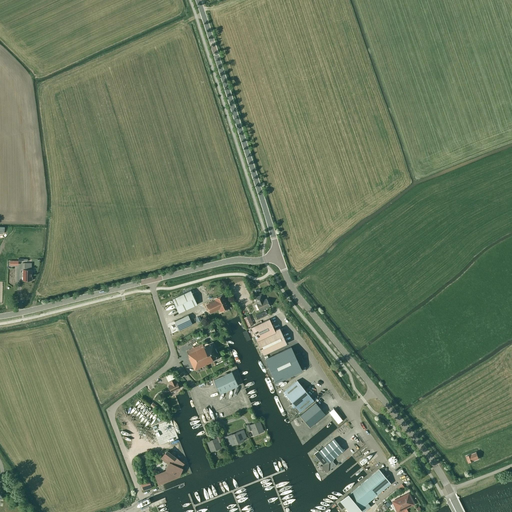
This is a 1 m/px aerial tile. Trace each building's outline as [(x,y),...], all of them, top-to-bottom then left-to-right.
[(23,280),(31,280),(31,270),(31,263),(24,263),(24,270),(23,270),(23,280)] [(178,313),(197,304),(190,290),(172,299),(178,313)] [(223,309),(228,307),(222,295),(217,297),(218,299),(206,305),(210,313),(222,307),(223,309)] [(257,304),(260,310),(269,306),(266,300),(264,301),(261,295),(255,298),(257,303),(257,304)] [(188,315),(174,321),(178,331),(192,324),(188,315)] [(253,324),(249,315),(243,318),(247,327),(253,324)] [(275,330),(269,319),(251,328),(253,334),(252,334),(253,336),(254,336),(263,354),(286,343),(279,328),(275,330)] [(213,360),(220,357),(212,342),(208,344),(207,344),(205,343),(204,345),(205,346),(204,346),(202,344),(186,351),(189,357),(188,358),(194,370),(214,361),(213,360)] [(294,355),(291,347),(265,359),(276,382),(301,371),(298,363),(304,360),(303,360),(299,353),(300,352),(294,355)] [(231,372),(213,380),(220,394),(238,385),(231,372)] [(170,384),(168,385),(171,392),(179,388),(176,382),(174,379),(169,381),(170,384)] [(313,400),(297,380),(283,392),(300,412),(313,400)] [(325,414),(315,402),(300,415),(310,427),(325,414)] [(251,430),(253,435),(263,431),(259,421),(250,425),(249,424),(246,425),(248,431),(251,430)] [(224,437),(228,445),(231,444),(232,445),(243,441),(243,439),(246,438),(243,430),(224,437)] [(211,451),(221,448),(219,442),(222,441),(220,435),(216,437),(217,438),(207,442),(211,451)] [(331,460),(343,450),(334,438),(318,451),(318,450),(314,454),(324,466),(323,471),(327,472),(335,465),(331,460)] [(166,452),(165,452),(162,458),(168,463),(167,470),(156,475),(157,481),(160,481),(162,481),(165,480),(166,480),(167,479),(168,479),(171,478),(173,477),(175,475),(177,475),(182,468),(179,467),(182,464),(182,465),(183,464),(182,463),(181,462),(180,461),(179,460),(178,459),(177,458),(175,457),(174,456),(173,456),(172,455),(170,454),(169,453),(167,453),(166,452)] [(471,454),(466,456),(468,462),(474,460),(478,458),(476,452),(471,454)] [(348,494),(340,501),(344,506),(349,511),(357,511),(360,509),(362,511),(370,506),(367,502),(390,483),(379,469),(348,495),(348,494)] [(142,490),(152,488),(151,482),(141,483),(142,490)] [(405,489),(401,484),(397,487),(401,492),(403,490),(404,491),(406,489),(405,489)] [(413,504),(408,494),(392,501),(396,508),(396,509),(396,511),(397,511),(399,511),(400,511),(401,510),(413,504)]
